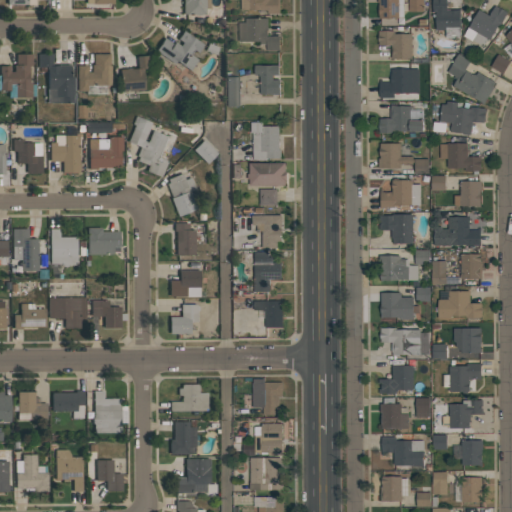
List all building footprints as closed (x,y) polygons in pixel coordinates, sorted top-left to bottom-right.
[(205,14),(185,15),(185,14),(182,14),(182,0),(210,0),(210,9),(205,9),(205,14)] [(279,0),(279,13),(267,13),(267,11),(240,11),(240,0),(279,0)] [(403,0),(403,18),(392,18),(378,19),(378,3),(377,3),(377,0),(403,0)] [(423,0),(423,11),(408,11),(408,0),(423,0)] [(460,10),(460,30),(459,30),(459,38),(445,38),(445,30),(435,30),(435,13),(432,13),(432,0),(446,0),(446,10),(460,10)] [(489,15),(494,5),(507,13),(499,26),(498,25),(489,40),(487,39),(482,46),(472,40),(471,41),(463,36),(478,9),(489,15)] [(238,42),(238,23),(245,23),(245,18),(267,18),(267,36),(279,36),(279,50),(266,50),(266,44),(259,44),(259,42),(238,42)] [(154,51),(164,37),(173,43),(174,41),(180,45),(182,42),(177,39),(183,30),(188,34),(197,40),(198,40),(203,44),(197,52),(193,49),(189,54),(197,59),(190,70),(177,61),(174,64),(154,51)] [(391,58),(391,45),(378,45),(378,42),(377,42),(377,34),(378,34),(378,31),(393,31),(393,34),(411,34),(411,58),(391,58)] [(0,65),(9,65),(9,71),(13,71),(13,65),(15,65),(15,53),(31,53),(31,66),(28,66),(28,82),(31,82),(31,97),(15,97),(15,84),(9,84),(9,89),(0,90),(0,65)] [(47,102),(47,66),(38,66),(38,53),(52,53),(52,65),(57,65),(57,64),(70,64),(70,76),(73,76),(73,94),(72,94),(72,102),(47,102)] [(76,65),(87,65),(87,72),(91,72),(91,64),(93,64),(93,53),(109,53),(109,65),(111,65),(111,85),(86,85),(86,90),(77,90),(77,78),(76,78),(76,65)] [(483,105),(480,103),(481,102),(467,94),(467,95),(452,86),(456,79),(453,78),(454,77),(446,72),(457,54),(470,61),(464,70),(473,76),(473,75),(475,75),(476,74),(478,72),(495,82),(492,87),(493,88),(483,105)] [(510,62),(503,74),(490,67),(498,54),(510,62)] [(119,69),(137,68),(136,56),(150,55),(151,68),(142,69),(144,89),(121,91),(119,69)] [(259,75),(254,75),(254,65),(278,65),(278,75),(272,75),(272,80),(279,80),(279,94),(259,94),(259,75)] [(391,77),(391,69),(418,69),(419,93),(393,93),(393,98),(379,98),(378,79),(381,79),(381,82),(390,82),(390,77),(391,77)] [(239,106),(226,106),(226,77),(239,77),(239,106)] [(472,122),(471,131),(470,131),(469,135),(463,134),(463,133),(449,131),(450,123),(439,122),(441,104),(446,105),(446,101),(458,102),(457,107),(471,109),(471,107),(485,109),(483,123),(472,122)] [(390,106),(411,106),(411,108),(412,108),(412,110),(422,110),(422,121),(423,121),(423,132),(409,132),(409,131),(391,131),(391,133),(379,133),(379,131),(378,131),(378,122),(378,119),(390,119),(390,106)] [(166,136),(158,157),(167,161),(160,176),(146,170),(148,165),(137,160),(138,156),(136,155),(139,147),(127,141),(134,125),(131,124),(135,115),(151,122),(143,140),(147,142),(152,130),(166,136)] [(110,133),(110,123),(86,122),(86,133),(110,133)] [(280,159),(266,159),(266,160),(252,160),(252,133),(250,133),(250,122),(262,122),(262,126),(279,126),(279,150),(280,150),(280,159)] [(54,135),(78,135),(78,172),(62,173),(61,161),(49,161),(49,142),(54,142),(54,135)] [(88,169),(88,138),(108,138),(108,136),(122,136),(122,150),(120,150),(120,167),(96,167),(96,169),(88,169)] [(41,172),(26,172),(25,163),(16,163),(16,150),(12,150),(12,139),(23,139),(24,142),(32,142),(40,142),(41,155),(41,172)] [(206,163),(192,149),(203,139),(217,153),(206,163)] [(412,165),(400,165),(400,168),(378,168),(378,159),(379,159),(379,143),(400,143),(400,156),(412,156),(412,165)] [(467,143),(467,157),(480,157),(480,161),(480,168),(480,171),(465,172),(464,168),(447,168),(447,159),(439,159),(439,144),(446,144),(446,143),(467,143)] [(428,174),(414,174),(414,159),(428,159),(428,174)] [(284,163),(284,172),(286,172),(286,181),(285,181),(285,186),(248,186),(248,179),(247,179),(247,174),(249,174),(249,163),(284,163)] [(178,216),(170,198),(172,197),(166,183),(169,182),(167,178),(182,173),(184,179),(191,177),(195,189),(190,191),(197,208),(178,216)] [(430,176),(445,176),(445,190),(431,191),(430,176)] [(379,188),(382,188),(382,192),(385,192),(385,193),(388,193),(388,192),(391,192),(391,190),(391,182),(392,182),(392,180),(411,180),(411,184),(420,184),(420,205),(394,205),(394,208),(379,208),(379,188)] [(479,207),(470,207),(470,206),(459,206),(453,206),(453,196),(459,195),(459,181),(481,181),(481,190),(479,190),(479,207)] [(276,206),(259,206),(259,189),(276,189),(276,206)] [(412,243),(391,243),(392,238),(390,238),(391,230),(379,230),(379,216),(392,216),(392,214),(412,214),(411,239),(412,239),(412,241),(412,243)] [(277,248),(261,248),(261,231),(256,231),(256,226),(251,226),(251,215),(281,215),(281,243),(277,243),(277,248)] [(434,246),(433,232),(433,227),(442,227),(442,229),(448,229),(448,224),(446,224),(446,220),(447,220),(447,217),(468,217),(468,229),(477,229),(477,228),(480,228),(480,246),(465,246),(465,245),(450,245),(450,246),(434,246)] [(194,254),(175,254),(175,231),(173,231),(173,223),(188,223),(188,229),(194,229),(194,254)] [(87,254),(86,227),(101,227),(101,231),(119,230),(119,247),(118,247),(118,251),(112,251),(112,254),(87,254)] [(27,228),(27,238),(37,238),(37,270),(20,270),(20,264),(11,264),(11,260),(12,260),(12,246),(11,246),(11,228),(27,228)] [(75,237),(76,264),(66,264),(66,266),(62,266),(62,264),(61,264),(61,263),(49,263),(49,228),(58,228),(58,237),(75,237)] [(428,265),(414,265),(414,250),(428,250),(428,265)] [(268,253),(268,257),(272,257),(272,262),(281,262),(281,279),(269,279),(269,291),(253,291),(253,253),(268,253)] [(460,279),(460,254),(480,254),(480,255),(480,262),(480,264),(481,264),(481,279),(460,279)] [(418,280),(383,280),(383,281),(380,281),(380,256),(400,256),(400,259),(405,259),(405,260),(409,260),(409,266),(418,266),(418,280)] [(445,285),(431,285),(431,261),(445,261),(445,285)] [(199,269),(199,287),(199,296),(185,296),(168,296),(168,280),(178,280),(178,270),(199,269)] [(80,327),(64,328),(64,318),(47,318),(47,297),(47,278),(55,278),(55,297),(85,297),(85,322),(79,322),(80,327)] [(430,302),(415,302),(415,287),(430,287),(430,302)] [(438,319),(438,300),(448,300),(448,291),(469,291),(469,303),(481,303),(481,318),(465,318),(465,316),(451,316),(451,319),(438,319)] [(380,318),(380,293),(401,293),(401,297),(413,297),(413,306),(418,306),(418,313),(413,313),(413,320),(399,320),(399,318),(380,318)] [(90,316),(90,299),(108,299),(108,306),(119,306),(119,327),(103,327),(103,316),(90,316)] [(282,327),(264,328),(264,310),(253,310),(253,301),(281,300),(282,327)] [(13,329),(12,314),(19,314),(19,303),(26,303),(26,308),(44,308),(44,327),(21,327),(21,329),(13,329)] [(169,333),(169,316),(180,316),(180,304),(196,304),(196,321),(190,321),(190,333),(169,333)] [(392,356),(392,353),(391,353),(391,343),(380,342),(380,328),(396,328),(396,330),(419,330),(419,333),(428,333),(428,354),(420,354),(420,355),(399,355),(399,356),(392,356)] [(480,328),(480,332),(481,332),(481,340),(480,340),(480,353),(460,353),(460,351),(455,346),(455,343),(453,341),(453,328),(480,328)] [(446,344),(446,360),(439,360),(439,359),(431,359),(431,344),(446,344)] [(442,388),(442,375),(449,375),(449,366),(466,366),(466,364),(481,364),(481,380),(475,380),(475,379),(472,379),(472,380),(469,380),(469,392),(449,392),(449,387),(442,388)] [(412,366),(412,390),(396,390),(396,394),(378,394),(378,389),(380,389),(380,384),(378,384),(378,379),(391,379),(391,366),(412,366)] [(282,382),(282,398),(278,398),(278,415),(262,415),(262,408),(252,408),(252,383),(252,379),(263,379),(263,382),(282,382)] [(198,383),(198,393),(207,392),(207,411),(169,411),(169,401),(181,401),(181,395),(177,395),(177,387),(181,387),(181,384),(198,383)] [(0,390),(3,390),(3,394),(10,394),(10,421),(0,421),(0,390)] [(83,390),(83,405),(82,405),(83,418),(71,418),(71,411),(51,411),(51,392),(74,392),(74,390),(83,390)] [(34,391),(34,403),(46,402),(46,419),(17,419),(16,391),(34,391)] [(102,391),(102,398),(120,398),(120,432),(93,433),(93,423),(92,423),(92,416),(93,416),(93,391),(102,391)] [(408,429),(381,429),(381,413),(379,413),(379,404),(383,404),(383,398),(394,398),(394,404),(400,404),(400,406),(401,406),(401,408),(407,408),(407,413),(408,413),(408,429)] [(415,417),(415,398),(429,398),(429,417),(415,417)] [(482,400),(482,406),(481,406),(481,409),(482,409),(482,413),(484,413),(484,415),(470,415),(470,423),(469,423),(469,428),(461,429),(461,428),(449,428),(448,404),(462,404),(462,401),(482,400)] [(169,454),(169,439),(172,439),(172,421),(188,421),(188,427),(195,427),(195,454),(169,454)] [(254,427),(261,427),(261,423),(282,423),(282,453),(254,453),(254,443),(254,427)] [(446,435),(446,450),(432,450),(432,435),(446,435)] [(422,465),(393,465),(393,453),(381,453),(381,437),(395,437),(395,441),(423,441),(423,452),(422,452),(422,465)] [(461,441),(482,441),(482,450),(481,450),(481,465),(461,465),(461,441)] [(242,455),(242,443),(254,443),(254,453),(254,455),(242,455)] [(70,456),(81,456),(81,490),(72,490),(72,479),(67,479),(67,481),(62,481),(62,479),(55,479),(55,449),(66,449),(68,450),(70,454),(70,456)] [(15,488),(15,460),(21,460),(21,454),(36,454),(36,466),(45,466),(45,472),(47,471),(47,491),(33,491),(33,488),(15,488)] [(175,492),(175,476),(185,476),(185,468),(184,468),(184,458),(209,458),(209,484),(215,484),(215,493),(206,493),(206,491),(192,491),(192,493),(175,492)] [(283,490),(249,490),(249,483),(250,458),(279,458),(279,483),(283,483),(283,490)] [(112,459),(112,473),(121,473),(121,491),(105,491),(105,481),(95,481),(95,459),(112,459)] [(0,461),(7,461),(7,486),(11,486),(11,490),(8,490),(8,491),(0,491),(0,461)] [(432,495),(432,472),(446,472),(446,495),(432,495)] [(381,477),(401,477),(401,479),(407,479),(407,496),(401,496),(401,501),(380,501),(380,487),(381,487),(381,485),(381,477)] [(460,502),(460,478),(481,478),(481,490),(482,490),(482,497),(481,497),(481,502),(460,502)] [(430,507),(416,507),(416,492),(430,492),(430,507)] [(258,511),(258,507),(253,507),(253,497),(282,497),(282,511),(258,511)] [(177,511),(177,510),(175,510),(175,501),(189,501),(189,504),(191,504),(191,507),(195,507),(195,509),(203,509),(203,511),(177,511)]
